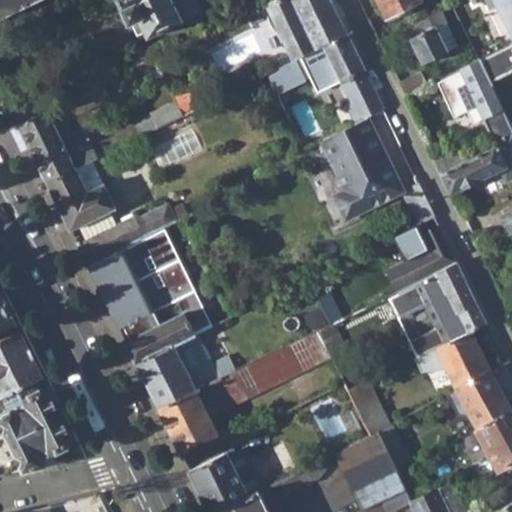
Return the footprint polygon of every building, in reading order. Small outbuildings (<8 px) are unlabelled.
[(0,0),(0,13),(1,16),(33,0),(0,0)] [(120,0),(127,15),(129,14),(137,9),(147,29),(151,36),(204,10),(198,0),(120,0)] [(265,0),(293,59),(301,55),(347,31),(331,0),(265,0)] [(379,0),(387,15),(419,0),(379,0)] [(498,3),(511,31),(511,0),(485,0),(489,8),(498,3)] [(139,34),(147,29),(137,9),(129,14),(139,34)] [(457,14),(441,22),(452,48),(469,40),(457,14)] [(424,62),(452,48),(441,22),(411,37),(424,62)] [(347,102),(357,121),(368,115),(383,107),(347,31),(301,55),(320,91),(343,79),(352,99),(347,102)] [(511,42),(478,59),(488,81),(508,72),(506,69),(511,66),(511,42)] [(478,59),(435,81),(452,115),(465,109),(471,121),(481,116),(496,144),(511,136),(511,128),(488,81),(478,59)] [(267,72),(278,94),(300,83),(289,61),(267,72)] [(78,166),(158,127),(153,117),(96,146),(98,149),(95,150),(86,132),(66,141),(63,135),(73,130),(68,118),(100,102),(93,84),(18,121),(48,182),(78,166)] [(190,87),(176,94),(178,99),(183,114),(199,106),(190,87)] [(13,113),(4,96),(0,97),(0,104),(6,117),(13,113)] [(151,112),(153,117),(158,127),(183,114),(178,99),(151,112)] [(336,193),(339,200),(395,172),(368,115),(357,121),(324,137),(348,188),(336,193)] [(442,170),(452,192),(493,171),(495,176),(506,180),(511,176),(511,136),(496,144),(442,170)] [(276,160),(281,169),(308,156),(304,147),(276,160)] [(48,182),(72,230),(119,207),(107,183),(99,187),(96,182),(88,186),(78,166),(48,182)] [(339,200),(347,216),(401,190),(402,190),(395,172),(339,200)] [(402,190),(401,190),(418,222),(435,214),(418,179),(402,190)] [(511,208),(500,214),(509,234),(511,232),(511,208)] [(79,244),(89,264),(162,228),(153,212),(125,225),(119,224),(79,244)] [(386,269),(396,290),(415,281),(457,260),(439,223),(422,232),(428,247),(386,269)] [(127,342),(137,363),(175,344),(212,325),(165,228),(90,266),(120,328),(124,326),(131,340),(127,342)] [(457,260),(415,281),(444,343),(469,331),(485,323),(485,320),(457,260)] [(0,330),(14,322),(16,321),(0,288),(0,330)] [(321,327),(331,348),(346,341),(336,321),(321,327)] [(159,408),(182,454),(220,435),(211,415),(333,353),(331,348),(321,327),(236,370),(159,408)] [(0,391),(2,396),(43,375),(20,328),(17,329),(0,338),(0,391)] [(438,345),(458,386),(491,368),(469,331),(444,343),(438,345)] [(137,363),(159,408),(236,370),(229,355),(190,374),(175,344),(137,363)] [(458,386),(479,426),(511,407),(511,404),(491,368),(458,386)] [(0,414),(0,422),(24,470),(58,462),(52,451),(75,439),(48,386),(23,399),(24,403),(0,414)] [(352,394),(370,433),(378,429),(389,423),(371,386),(352,394)] [(476,428),(507,486),(511,482),(511,407),(479,426),(476,428)] [(378,429),(398,471),(413,463),(392,421),(389,423),(378,429)] [(390,511),(412,500),(398,471),(378,429),(370,433),(336,452),(363,508),(384,499),(390,511)] [(246,450),(239,435),(237,436),(230,452),(232,457),(246,450)] [(230,452),(190,471),(209,511),(222,511),(251,496),(267,488),(308,467),(299,449),(290,452),(287,446),(254,464),(246,450),(232,457),(230,452)] [(222,511),(272,511),(269,505),(318,478),(329,462),(327,456),(308,467),(267,488),(251,496),(222,511)] [(412,500),(428,492),(413,463),(398,471),(412,500)] [(428,492),(412,500),(417,511),(463,511),(466,510),(452,481),(428,492)] [(511,511),(511,500),(493,511),(511,511)]
